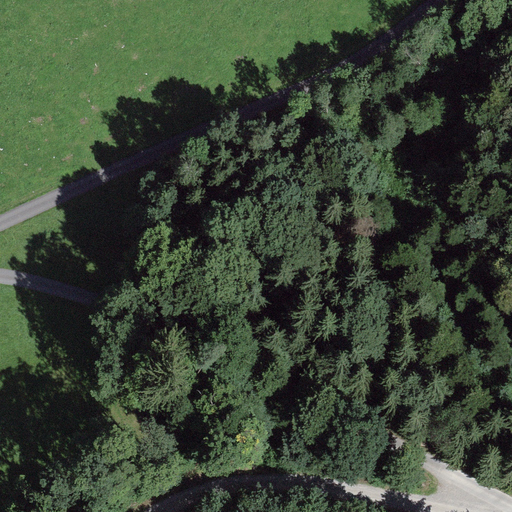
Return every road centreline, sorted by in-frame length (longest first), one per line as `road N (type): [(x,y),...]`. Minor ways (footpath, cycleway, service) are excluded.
road 1 (unclassified): [(511,509),(210,344),(0,277)]
road 2 (residential): [(445,0),(227,123),(0,223)]
road 3 (track): [(167,511),(214,490),(314,487),(468,511)]
